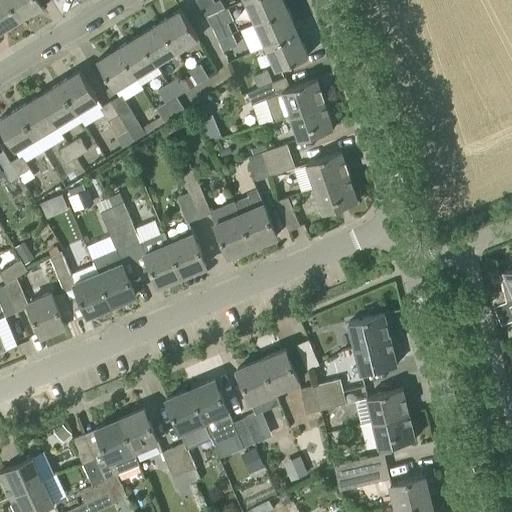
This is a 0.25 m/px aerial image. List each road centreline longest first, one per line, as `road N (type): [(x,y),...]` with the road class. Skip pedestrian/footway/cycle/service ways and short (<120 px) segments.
road 1 (residential): [(0,386),(400,223)]
road 2 (residential): [(469,511),(410,264)]
road 3 (residential): [(400,223),(353,66),(322,0)]
road 4 (residential): [(511,428),(463,244)]
road 5 (residential): [(0,71),(121,0)]
